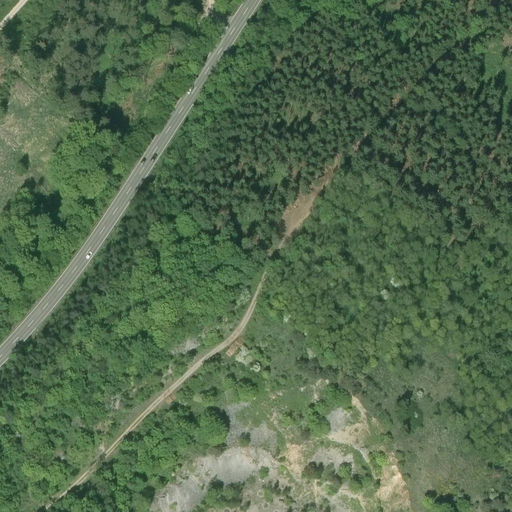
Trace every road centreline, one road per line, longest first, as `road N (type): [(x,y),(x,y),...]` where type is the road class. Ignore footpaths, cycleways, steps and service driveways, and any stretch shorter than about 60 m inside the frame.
road 1 (track): [(496,0),(274,265),(242,335),(45,511)]
road 2 (secondary): [(252,0),(116,206),(0,359)]
road 3 (track): [(0,297),(29,257),(109,184),(211,0)]
